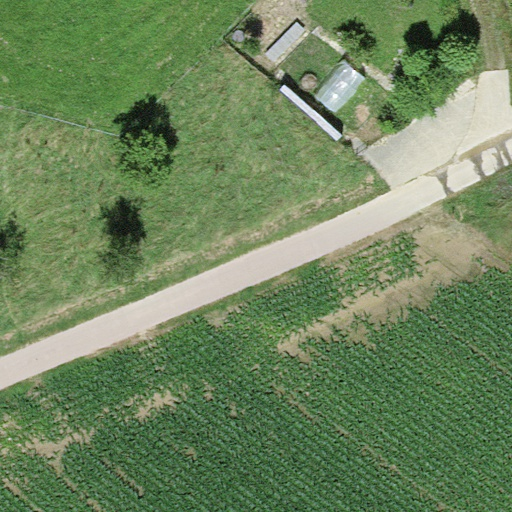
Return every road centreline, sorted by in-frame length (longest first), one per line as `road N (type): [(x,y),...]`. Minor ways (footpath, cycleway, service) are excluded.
road 1 (residential): [(0,374),(492,154)]
road 2 (track): [(487,0),(492,154),(511,144)]
